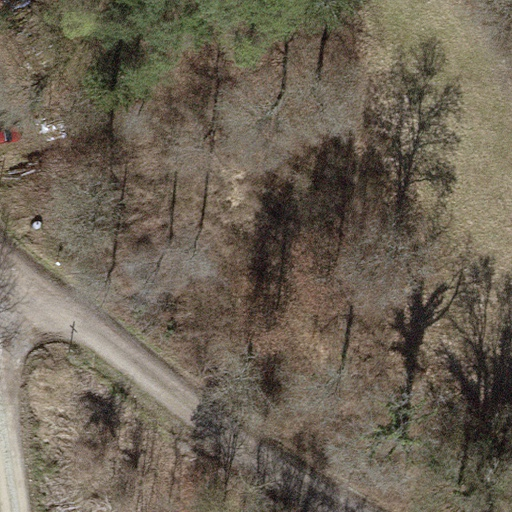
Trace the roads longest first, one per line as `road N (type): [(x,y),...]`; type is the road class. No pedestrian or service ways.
road 1 (track): [(386,511),(0,246)]
road 2 (track): [(0,357),(26,511)]
